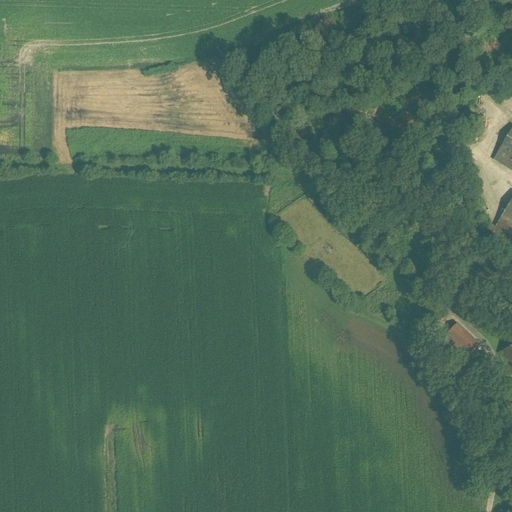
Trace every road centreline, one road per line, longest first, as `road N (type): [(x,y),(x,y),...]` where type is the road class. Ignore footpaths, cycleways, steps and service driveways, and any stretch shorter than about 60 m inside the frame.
road 1 (track): [(0,164),(293,173),(394,167),(464,145)]
road 2 (track): [(473,0),(469,48),(488,108),(464,145)]
